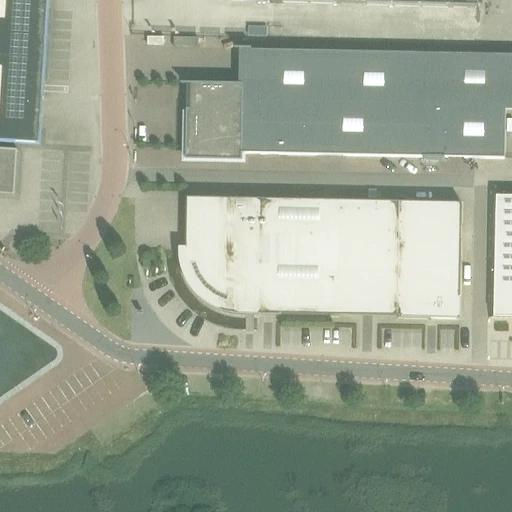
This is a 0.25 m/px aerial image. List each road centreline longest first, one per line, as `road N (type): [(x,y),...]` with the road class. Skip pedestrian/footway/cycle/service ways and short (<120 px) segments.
road 1 (unclassified): [(511,379),(118,356),(42,301)]
road 2 (unclassified): [(42,301),(107,214),(120,129),(114,0)]
